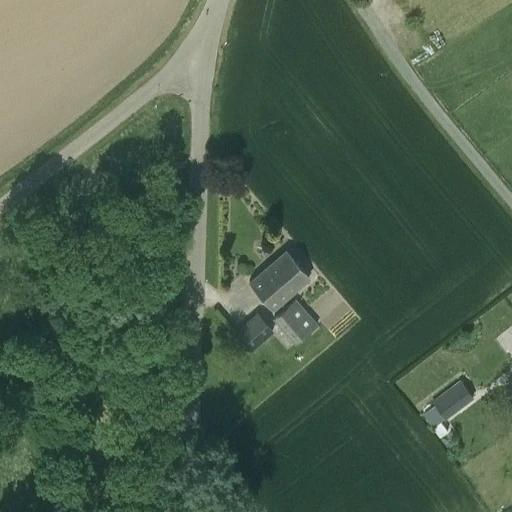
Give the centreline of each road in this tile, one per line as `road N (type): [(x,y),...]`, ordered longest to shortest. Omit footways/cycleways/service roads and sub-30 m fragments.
road 1 (unclassified): [(188,511),(204,48)]
road 2 (unclassified): [(0,205),(204,48)]
road 3 (unclassified): [(511,199),(440,116),(362,0)]
